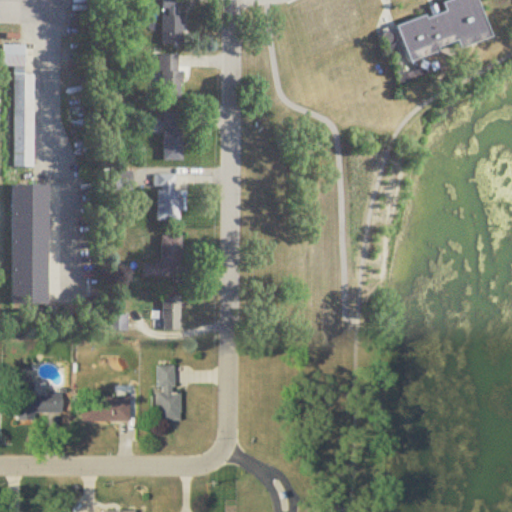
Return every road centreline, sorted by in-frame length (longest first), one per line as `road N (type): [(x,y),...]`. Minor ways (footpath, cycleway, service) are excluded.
road 1 (residential): [(223,447),(231,422),(231,0)]
road 2 (residential): [(0,467),(177,469),(223,447)]
